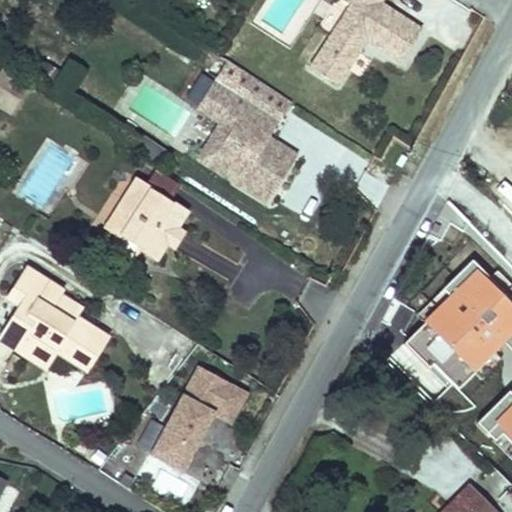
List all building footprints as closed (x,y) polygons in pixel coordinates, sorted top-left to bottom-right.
[(387,0),(345,0),(341,7),(352,15),(308,76),(331,93),(363,49),(392,71),(413,40),(377,14),(387,0)] [(76,85),(85,69),(72,61),(62,77),(76,85)] [(29,99),(2,82),(0,85),(0,100),(20,113),(29,99)] [(261,114),(211,83),(193,114),(220,130),(230,137),(217,159),(245,177),(238,189),(235,193),(265,211),(295,161),(265,143),(249,133),(261,114)] [(20,113),(0,100),(0,115),(13,124),(20,113)] [(277,124),(261,114),(249,133),(265,143),(277,124)] [(230,137),(220,130),(200,165),(238,189),(245,177),(217,159),(230,137)] [(157,160),(164,146),(146,138),(140,152),(157,160)] [(174,236),(185,219),(170,210),(167,216),(151,206),(155,199),(134,186),(114,220),(123,225),(112,244),(120,249),(122,244),(140,255),(137,260),(154,270),(164,254),(174,236)] [(123,225),(114,220),(103,239),(112,244),(123,225)] [(185,243),(174,236),(164,254),(174,261),(185,243)] [(436,308),(452,324),(462,315),(474,326),(481,333),(471,343),(490,362),(511,383),(511,315),(490,293),(499,283),(480,263),(436,308)] [(52,295),(17,273),(0,299),(0,303),(9,309),(0,322),(0,347),(12,355),(16,350),(39,366),(46,356),(50,350),(80,369),(96,346),(63,325),(70,314),(48,300),(52,295)] [(483,369),(490,362),(471,343),(481,333),(474,326),(458,343),(483,369)] [(12,355),(36,371),(39,366),(16,350),(12,355)] [(46,356),(76,376),(80,369),(50,350),(46,356)] [(0,374),(4,377),(13,364),(7,360),(0,369),(0,374)] [(210,427),(231,395),(201,376),(148,460),(178,479),(210,427)] [(223,435),(243,403),(231,395),(210,427),(223,435)] [(501,511),(475,485),(450,510),(451,511),(501,511)]
